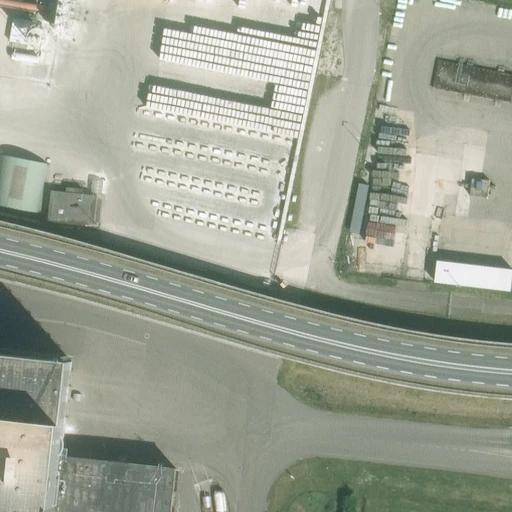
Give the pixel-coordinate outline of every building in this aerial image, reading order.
[(39,0),(37,18),(69,23),(71,0),(39,0)] [(468,76),(486,78),(487,68),(439,63),(436,85),(467,88),(468,76)] [(41,120),(0,115),(0,195),(31,200),(41,120)] [(490,180),(473,178),(471,194),(488,196),(490,180)] [(360,233),(370,185),(361,183),(351,231),(360,233)] [(52,191),(49,222),(95,227),(99,196),(52,191)] [(511,289),(511,267),(440,261),(438,283),(511,289)] [(73,362),(0,353),(0,511),(171,511),(177,469),(62,457),(73,362)]
